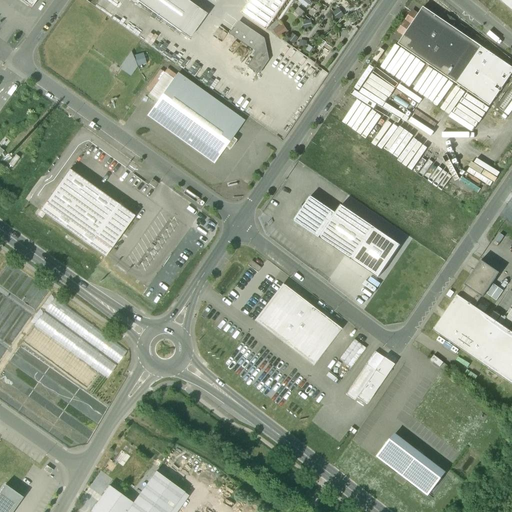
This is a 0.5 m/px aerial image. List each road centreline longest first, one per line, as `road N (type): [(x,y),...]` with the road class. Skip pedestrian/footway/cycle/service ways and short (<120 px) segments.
road 1 (residential): [(61,0),(21,64),(236,224)]
road 2 (unclassified): [(385,0),(236,224)]
road 3 (unclassified): [(404,338),(389,341),(236,224)]
road 4 (secondary): [(378,511),(216,389)]
road 5 (track): [(118,410),(198,451),(282,511)]
road 6 (residential): [(511,180),(404,338)]
